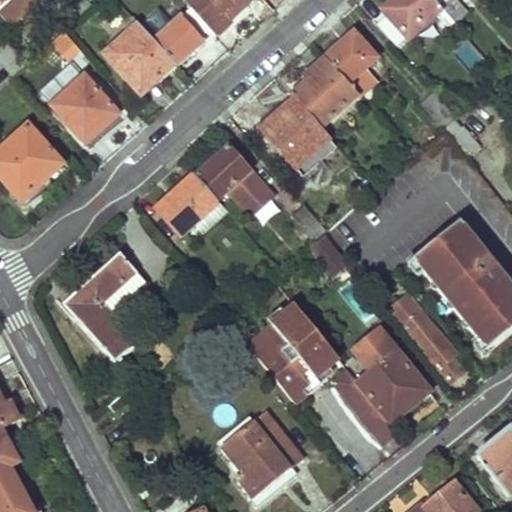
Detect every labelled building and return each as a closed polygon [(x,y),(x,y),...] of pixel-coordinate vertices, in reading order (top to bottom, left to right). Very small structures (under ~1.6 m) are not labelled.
[(0,0),(6,7),(0,12),(0,14),(12,28),(43,0),(0,0)] [(72,26),(91,9),(82,0),(64,18),(72,26)] [(196,16),(217,40),(228,30),(225,25),(246,6),(241,0),(185,0),(183,2),(196,16)] [(440,10),(431,0),(397,0),(383,13),(411,42),(438,18),(443,24),(440,26),(446,33),(454,26),(440,10)] [(431,0),(440,10),(451,0),(431,0)] [(217,40),(196,16),(187,25),(181,19),(153,44),(172,64),(177,69),(204,45),(207,49),(217,40)] [(153,44),(138,27),(105,56),(139,94),(172,64),(153,44)] [(355,35),(326,61),(347,86),(349,85),(360,97),(376,83),(365,71),(377,60),(355,35)] [(466,41),(451,53),(469,76),(484,64),(466,41)] [(27,67),(7,45),(0,50),(0,63),(14,79),(27,67)] [(347,86),(326,61),(310,75),(312,79),(291,98),(294,101),(321,132),(358,99),(347,86)] [(120,119),(84,80),(51,110),(87,149),(120,119)] [(449,117),(432,97),(421,107),(438,125),(449,117)] [(321,132),(294,101),(262,131),(298,172),(329,142),(321,132)] [(63,169),(29,130),(0,156),(0,181),(22,207),(63,169)] [(480,148),(466,131),(454,142),(468,158),(480,148)] [(229,150),(196,179),(218,204),(229,194),(248,215),(270,196),(229,150)] [(218,204),(196,179),(159,212),(181,238),(220,205),(218,204)] [(325,232),(304,208),(292,219),(312,243),(325,232)] [(511,332),(511,284),(461,224),(407,268),(416,280),(423,274),(479,339),(471,346),(481,358),(511,332)] [(348,265),(327,239),(311,252),(332,278),(348,265)] [(145,285),(120,258),(72,302),(83,314),(75,321),(117,366),(138,347),(111,318),(145,285)] [(255,298),(241,284),(220,303),(233,317),(255,298)] [(407,330),(451,385),(463,375),(450,361),(455,357),(407,299),(390,314),(405,332),(407,330)] [(295,406),(328,379),(324,374),(339,362),(295,308),(286,314),(281,308),(268,319),(273,324),(246,346),(295,406)] [(357,386),(390,427),(408,413),(405,408),(427,389),(380,333),(354,355),(370,375),(357,386)] [(357,386),(346,371),(331,384),(383,447),(397,436),(390,427),(357,386)] [(134,407),(125,395),(110,409),(120,421),(134,407)] [(0,448),(7,445),(0,430),(17,421),(10,406),(4,409),(0,401),(0,448)] [(303,463),(265,417),(220,454),(242,480),(236,484),(257,510),(298,478),(292,471),(303,463)] [(511,430),(511,431),(510,429),(476,456),(509,495),(511,492),(511,430)] [(42,511),(7,445),(0,448),(0,511),(42,511)] [(476,511),(454,484),(427,507),(424,504),(414,511),(476,511)]
